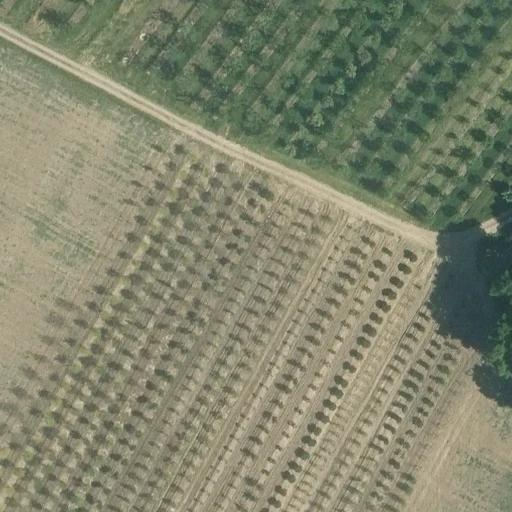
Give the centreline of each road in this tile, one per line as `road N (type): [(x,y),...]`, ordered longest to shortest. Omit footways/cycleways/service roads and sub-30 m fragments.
road 1 (track): [(511,208),(433,231),(388,220),(0,38)]
road 2 (track): [(433,231),(482,283),(511,369)]
